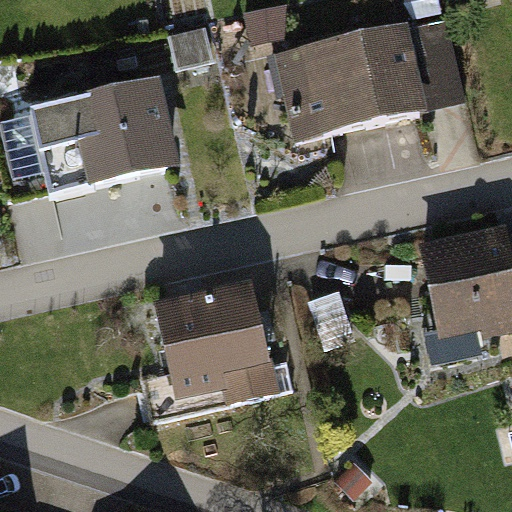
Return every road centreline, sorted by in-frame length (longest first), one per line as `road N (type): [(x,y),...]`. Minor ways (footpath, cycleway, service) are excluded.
road 1 (residential): [(511,184),(0,303)]
road 2 (residential): [(0,434),(227,511)]
